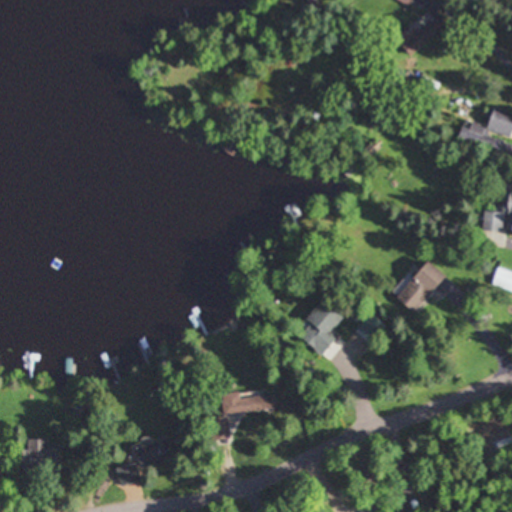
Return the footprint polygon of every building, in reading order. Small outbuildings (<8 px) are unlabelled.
[(437,23),(417,12),(399,46),(418,57),(437,23)] [(511,137),(511,135),(511,112),(494,107),(488,127),(473,122),(471,127),(463,125),(458,142),(511,158),(511,154),(511,142),(485,135),(486,129),(511,137)] [(507,212),(484,210),(483,230),(504,232),(504,233),(511,233),(511,183),(509,183),(507,212)] [(447,276),(428,259),(396,295),(414,312),(447,276)] [(511,272),(498,268),(492,285),(511,292),(511,272)] [(339,334),(333,329),(343,316),(323,300),(297,333),(323,354),(339,334)] [(222,392),(224,416),(211,417),(213,439),(230,437),(228,415),(277,410),(275,393),(241,396),(241,390),(222,392)] [(141,466),(175,457),(169,436),(136,446),(141,466)] [(27,438),(27,467),(57,467),(57,449),(49,449),(49,438),(27,438)] [(139,482),(137,463),(118,465),(120,484),(139,482)]
